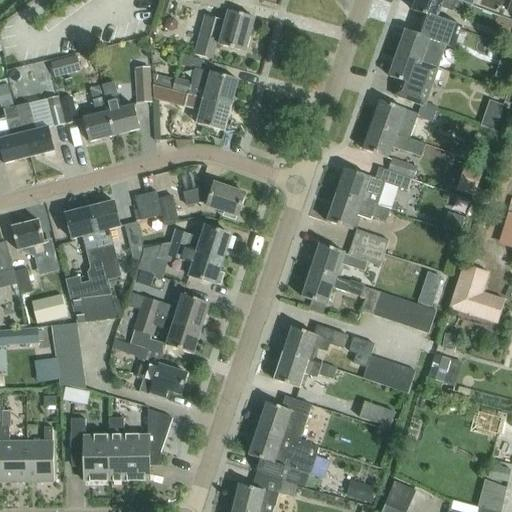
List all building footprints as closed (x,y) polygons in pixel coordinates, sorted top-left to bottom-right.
[(227,0),(194,0),(194,3),(224,11),(227,0)] [(448,0),(416,0),(413,12),(423,15),(419,26),(437,32),(439,25),(448,28),(446,35),(457,39),(461,28),(441,20),(441,21),(437,19),(440,9),(452,13),(452,12),(467,17),(470,7),(448,0)] [(255,20),(228,12),(225,22),(205,17),(194,56),(211,60),(216,42),(220,43),(219,47),(245,54),(255,20)] [(448,28),(439,25),(437,32),(420,27),(416,36),(405,32),(397,55),(439,69),(446,45),(443,44),(446,35),(448,28)] [(58,61),(62,77),(88,70),(84,55),(58,61)] [(397,55),(389,78),(399,81),(394,96),(421,106),(425,108),(426,105),(439,69),(397,55)] [(136,104),(152,103),(150,69),(134,70),(136,104)] [(175,80),(172,91),(231,107),(238,82),(195,70),(191,84),(175,80)] [(153,86),(172,91),(175,80),(153,74),(153,86)] [(134,108),(121,112),(114,84),(101,87),(114,136),(140,130),(134,108)] [(0,109),(13,106),(8,85),(0,86),(0,109)] [(89,143),(114,136),(101,87),(89,90),(96,118),(83,121),(89,143)] [(172,91),(169,103),(183,107),(200,112),(197,126),(224,133),(231,107),(172,91)] [(52,128),(66,125),(60,102),(59,102),(58,98),(46,101),(52,128)] [(60,102),(66,125),(78,122),(73,99),(60,102)] [(431,124),(435,114),(420,109),(417,116),(380,102),(372,126),(409,139),(416,119),(431,124)] [(48,129),(35,133),(28,106),(16,109),(29,159),(54,152),(48,129)] [(29,159),(16,109),(16,108),(4,111),(11,139),(0,141),(0,150),(4,165),(29,159)] [(363,152),(387,160),(391,148),(405,153),(420,158),(424,146),(409,140),(409,139),(372,126),(363,152)] [(417,169),(391,160),(387,172),(411,180),(413,181),(417,169)] [(465,165),(456,191),(474,197),(483,171),(465,165)] [(344,171),(336,196),(361,204),(361,203),(373,207),(374,205),(377,206),(380,195),(384,184),(407,192),(411,180),(387,172),(378,169),(374,180),(369,179),(344,171)] [(187,208),(209,202),(207,208),(237,218),(245,195),(214,185),(214,187),(183,194),(187,208)] [(146,195),(152,219),(162,216),(158,200),(157,192),(146,195)] [(152,219),(146,195),(135,198),(138,211),(134,212),(136,223),(152,219)] [(162,216),(164,224),(178,221),(172,196),(158,200),(162,216)] [(373,207),(361,203),(361,204),(336,196),(327,223),(352,231),(356,217),(371,221),(372,218),(386,222),(390,211),(377,206),(374,205),(373,207)] [(118,263),(110,231),(120,229),(113,203),(91,209),(106,267),(118,263)] [(106,267),(91,209),(65,216),(72,241),(83,238),(93,275),(92,280),(94,290),(83,293),(81,283),(67,286),(76,325),(87,324),(80,300),(85,300),(91,299),(101,298),(111,297),(114,297),(106,267)] [(39,222),(12,229),(18,252),(33,248),(36,258),(53,253),(50,242),(45,244),(39,222)] [(130,250),(131,250),(142,247),(136,224),(124,227),(130,250)] [(175,232),(171,245),(172,244),(223,261),(231,237),(205,228),(201,241),(175,232)] [(357,231),(353,244),(384,254),(388,241),(357,231)] [(0,244),(0,273),(13,270),(5,243),(0,244)] [(170,263),(171,259),(193,266),(189,278),(215,287),(223,261),(172,244),(171,245),(162,246),(158,259),(170,263)] [(319,246),(311,271),(336,279),(340,265),(364,272),(367,263),(379,268),(384,254),(353,244),(349,257),(343,256),(344,255),(319,246)] [(154,258),(142,254),(137,271),(149,274),(154,258)] [(463,266),(449,310),(497,325),(505,301),(483,294),(489,275),(463,266)] [(14,273),(17,286),(20,297),(33,293),(26,270),(14,273)] [(311,271),(302,299),(326,307),(332,289),(345,293),(348,283),(336,279),(311,271)] [(7,272),(0,273),(0,289),(11,286),(7,272)] [(379,294),(368,290),(365,299),(361,312),(372,316),(379,294)] [(379,294),(372,316),(383,320),(391,297),(379,294)] [(101,298),(107,321),(117,320),(111,297),(101,298)] [(178,310),(163,306),(163,305),(144,299),(140,311),(200,330),(209,305),(182,297),(178,310)] [(391,297),(383,320),(394,323),(402,301),(391,297)] [(91,299),(97,322),(107,321),(101,298),(91,299)] [(80,300),(87,324),(97,322),(91,299),(85,300),(80,300)] [(402,301),(394,323),(406,327),(413,305),(402,301)] [(413,305),(406,327),(417,331),(424,309),(413,305)] [(424,309),(417,331),(428,335),(435,312),(424,309)] [(192,356),(200,330),(140,311),(133,332),(152,338),(155,328),(171,333),(166,348),(192,356)] [(52,329),(54,340),(78,336),(76,325),(52,329)] [(292,329),(283,354),(308,362),(313,347),(325,351),(328,343),(342,348),(346,336),(317,326),(314,337),(292,329)] [(0,331),(0,347),(34,345),(33,330),(0,331)] [(78,336),(54,340),(55,351),(79,347),(78,336)] [(128,342),(123,355),(141,362),(146,349),(128,342)] [(79,347),(55,351),(57,362),(81,358),(79,347)] [(299,390),(304,375),(317,380),(318,376),(333,381),(337,369),(322,364),(321,366),(308,362),(283,354),(274,382),(299,390)] [(427,380),(441,384),(442,384),(449,360),(434,356),(427,380)] [(363,380),(374,384),(382,361),(370,357),(363,380)] [(81,358),(57,362),(59,373),(83,369),(81,358)] [(382,361),(374,384),(385,387),(393,365),(382,361)] [(180,397),(187,376),(159,367),(143,362),(137,379),(143,381),(139,392),(165,401),(168,393),(180,397)] [(393,365),(385,387),(397,391),(404,369),(393,365)] [(83,369),(59,373),(60,384),(84,380),(83,369)] [(404,369),(397,391),(408,395),(416,372),(404,369)] [(84,380),(60,384),(61,387),(86,391),(84,380)] [(295,441),(295,440),(300,441),(312,406),(285,397),(281,409),(267,404),(258,429),(295,441)] [(364,403),(359,419),(389,429),(394,413),(364,403)] [(158,462),(172,420),(147,411),(148,438),(124,438),(124,420),(109,420),(109,438),(110,483),(150,482),(149,462),(158,462)] [(84,463),(84,483),(110,483),(109,438),(85,438),(85,420),(70,421),(71,463),(84,463)] [(511,437),(511,423),(508,422),(503,435),(511,437)] [(1,429),(2,484),(27,484),(27,443),(9,444),(9,429),(1,429)] [(27,443),(27,484),(53,483),(52,429),(44,429),(44,443),(27,443)] [(258,429),(249,457),(260,461),(256,474),(295,486),(297,482),(300,473),(309,476),(318,449),(311,446),(312,445),(300,441),(295,440),(295,441),(258,429)] [(239,486),(233,511),(236,511),(273,511),(274,508),(275,508),(279,494),(293,498),(296,487),(295,486),(256,474),(251,489),(239,486)] [(355,481),(353,497),(377,500),(380,484),(355,481)] [(480,496),(503,502),(506,489),(485,481),(480,496)] [(414,492),(393,483),(388,494),(409,504),(414,492)] [(397,511),(405,511),(409,504),(388,494),(383,505),(397,511)] [(485,511),(499,511),(503,502),(480,496),(477,508),(478,509),(478,510),(485,511)]
